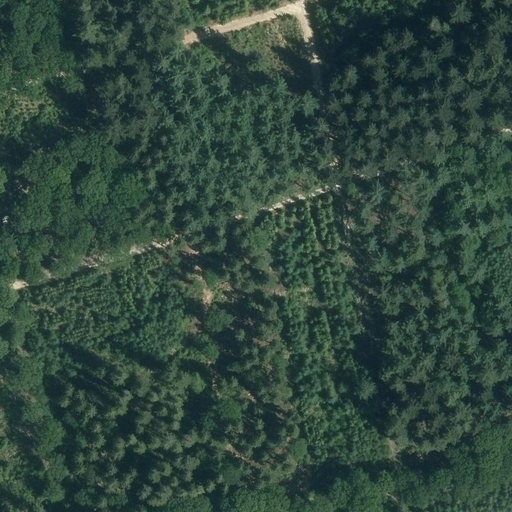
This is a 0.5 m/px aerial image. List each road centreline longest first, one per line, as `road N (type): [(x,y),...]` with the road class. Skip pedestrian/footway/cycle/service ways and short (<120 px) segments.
road 1 (track): [(400,511),(301,0)]
road 2 (track): [(10,284),(336,178)]
road 3 (track): [(0,85),(302,1)]
road 4 (track): [(60,511),(0,243)]
road 5 (track): [(275,511),(511,458)]
